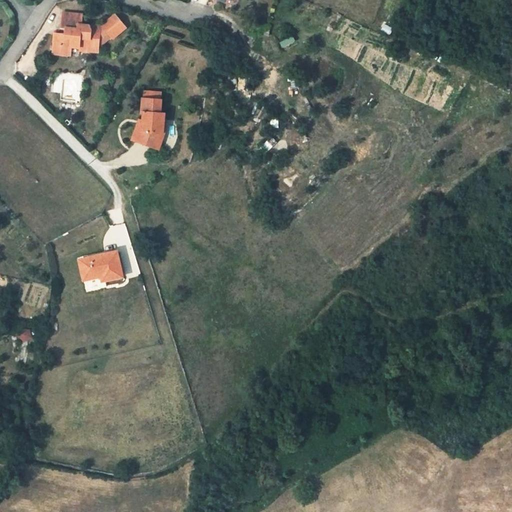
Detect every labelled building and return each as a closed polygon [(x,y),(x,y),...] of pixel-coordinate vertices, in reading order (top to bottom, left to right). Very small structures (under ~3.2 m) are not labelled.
[(62,15),(61,30),(64,30),(64,36),(60,36),(53,36),(53,48),(60,48),(60,56),(70,56),(70,52),(70,49),(79,49),(79,52),(89,53),(89,50),(98,50),(99,33),(91,32),(89,28),(81,27),(81,17),(62,15)] [(123,27),(114,16),(102,27),(112,39),(119,33),(118,31),(123,27)] [(100,28),(89,28),(91,32),(99,33),(98,50),(112,39),(102,27),(100,28)] [(144,100),(160,101),(160,94),(145,93),(144,100)] [(162,101),(160,101),(144,100),(142,100),(141,112),(144,112),(143,120),(143,124),(136,127),(133,136),(132,140),(158,149),(163,132),(165,114),(161,114),(162,101)] [(105,281),(123,277),(116,250),(79,259),(83,278),(100,274),(99,272),(103,272),(105,281)] [(364,304),(363,302),(354,311),(357,315),(367,307),(364,304)]
